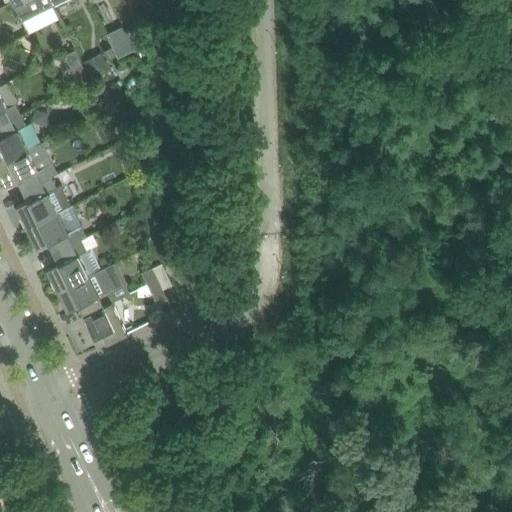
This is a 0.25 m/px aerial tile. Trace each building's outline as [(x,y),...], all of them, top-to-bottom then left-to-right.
[(52,0),(13,0),(23,19),(55,4),(52,0)] [(62,19),(55,4),(23,19),(30,34),(62,19)] [(123,25),(108,33),(119,56),(134,49),(123,25)] [(76,48),(65,53),(75,72),(85,67),(76,48)] [(103,54),(85,63),(92,77),(110,68),(103,54)] [(0,122),(21,112),(16,101),(8,105),(0,87),(0,122)] [(0,161),(29,147),(42,141),(32,121),(27,123),(21,112),(0,122),(0,161)] [(134,116),(122,122),(129,136),(141,130),(134,116)] [(19,178),(24,188),(52,175),(58,172),(43,141),(42,141),(0,161),(0,169),(7,184),(19,178)] [(141,141),(132,142),(133,154),(142,153),(141,141)] [(17,205),(27,225),(71,204),(61,184),(57,186),(52,175),(24,188),(29,199),(17,205)] [(50,241),(55,251),(82,237),(77,226),(81,224),(71,204),(27,225),(38,246),(50,241)] [(48,267),(58,288),(102,267),(92,246),(88,248),(82,237),(55,251),(60,261),(48,267)] [(162,261),(153,266),(164,287),(173,283),(162,261)] [(80,303),(85,313),(113,299),(108,289),(114,286),(104,265),(102,267),(58,288),(68,309),(80,303)] [(153,266),(153,265),(142,271),(153,292),(164,287),(153,266)] [(113,299),(85,313),(96,334),(103,331),(108,341),(128,331),(113,299)]
